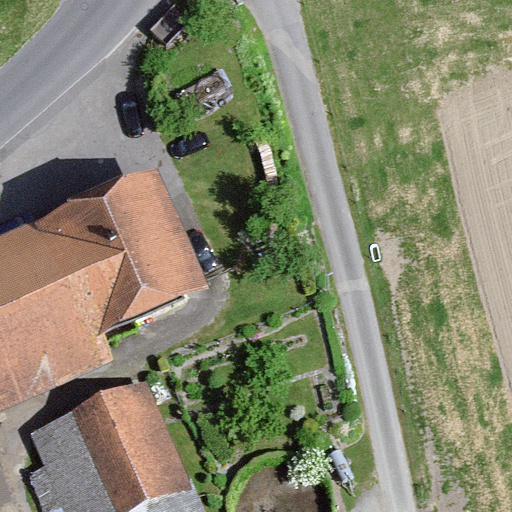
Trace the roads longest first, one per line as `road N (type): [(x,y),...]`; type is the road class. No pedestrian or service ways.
road 1 (unclassified): [(273,0),(402,511)]
road 2 (tertiary): [(0,115),(110,0)]
